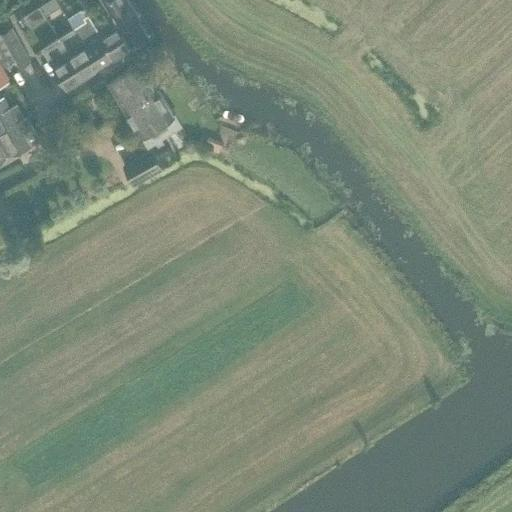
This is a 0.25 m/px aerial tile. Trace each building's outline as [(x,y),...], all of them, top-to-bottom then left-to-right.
[(103,0),(113,16),(97,26),(115,55),(132,45),(122,30),(140,19),(128,0),(103,0)] [(23,19),(11,26),(29,56),(40,50),(23,19)] [(11,26),(7,27),(0,31),(0,32),(0,33),(15,60),(18,67),(31,60),(11,26)] [(81,36),(99,65),(115,55),(97,26),(81,36)] [(15,60),(0,33),(0,57),(4,66),(15,60)] [(83,75),(99,65),(81,36),(65,46),(83,75)] [(67,86),(83,75),(65,46),(48,57),(67,86)] [(126,109),(157,88),(140,61),(108,81),(126,109)] [(0,83),(8,79),(0,62),(0,83)] [(174,114),(157,88),(126,109),(142,134),(156,125),(164,138),(182,127),(174,114)] [(0,96),(0,128),(7,124),(16,119),(3,95),(0,96)] [(27,114),(16,119),(7,124),(8,125),(0,129),(0,159),(1,162),(31,146),(30,145),(41,139),(27,114)] [(163,167),(152,147),(122,163),(133,184),(163,167)]
